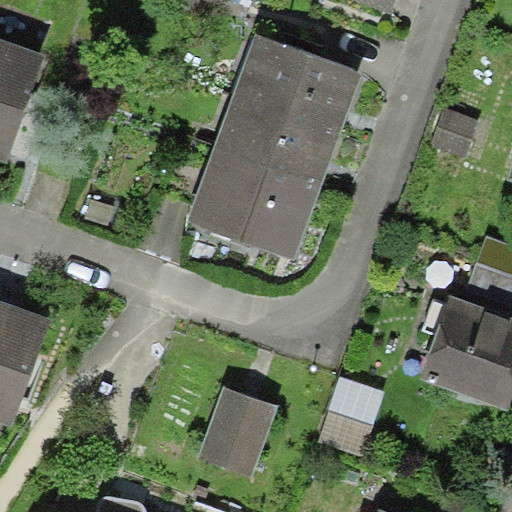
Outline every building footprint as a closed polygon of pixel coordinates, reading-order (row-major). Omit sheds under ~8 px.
[(387,0),(343,0),(383,13),(387,0)] [(359,75),(257,41),(194,228),(296,262),(359,75)] [(0,48),(0,160),(9,164),(43,63),(0,48)] [(511,273),(511,242),(483,231),(472,259),(511,273)] [(461,287),(511,306),(511,273),(472,259),(461,287)] [(511,316),(447,292),(441,305),(424,299),(412,329),(430,335),(419,364),(501,396),(511,367),(511,316)] [(0,407),(8,410),(41,318),(0,303),(0,407)] [(360,436),(376,394),(335,378),(319,420),(360,436)] [(271,403),(222,385),(199,452),(247,469),(271,403)]
